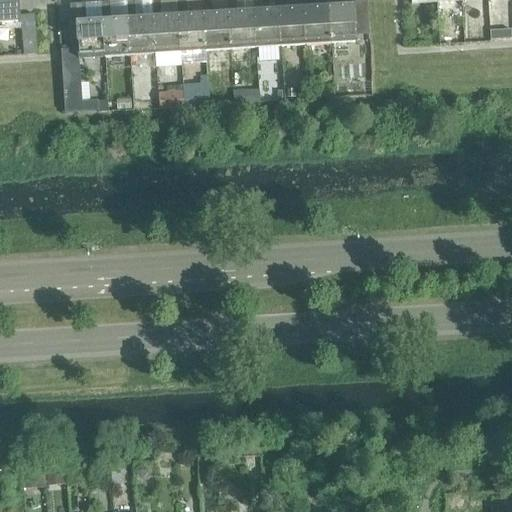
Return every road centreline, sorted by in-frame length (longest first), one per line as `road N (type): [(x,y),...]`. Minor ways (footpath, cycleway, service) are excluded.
road 1 (secondary): [(511,250),(0,281)]
road 2 (secondary): [(0,348),(511,323)]
